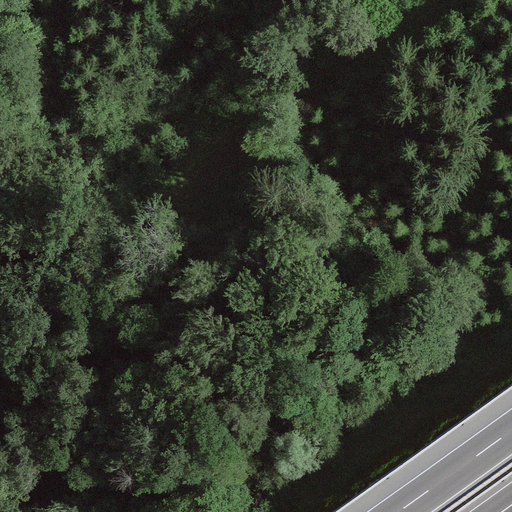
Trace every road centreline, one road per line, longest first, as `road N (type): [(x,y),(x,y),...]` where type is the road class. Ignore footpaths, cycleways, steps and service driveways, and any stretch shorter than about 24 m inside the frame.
road 1 (track): [(447,0),(264,130),(174,214)]
road 2 (motorway): [(511,430),(398,511)]
